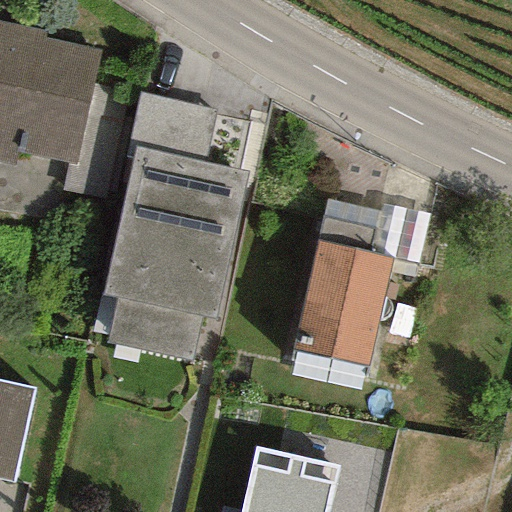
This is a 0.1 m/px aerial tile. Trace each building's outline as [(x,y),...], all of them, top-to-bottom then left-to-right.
[(45,31),(0,22),(0,161),(14,164),(17,151),(75,163),(98,49),(44,38),(45,31)] [(215,110),(138,93),(124,157),(130,158),(100,293),(115,297),(105,343),(192,362),(202,317),(214,319),(247,171),(204,161),(215,110)] [(325,199),(321,217),(373,229),(377,211),(325,199)] [(378,204),(377,211),(373,229),(368,253),(391,258),(417,264),(428,215),(378,204)] [(373,229),(321,217),(290,351),(366,368),(391,258),(368,253),(373,229)] [(0,479),(13,483),(34,389),(0,381),(0,479)] [(325,511),(336,466),(254,448),(239,511),(325,511)]
